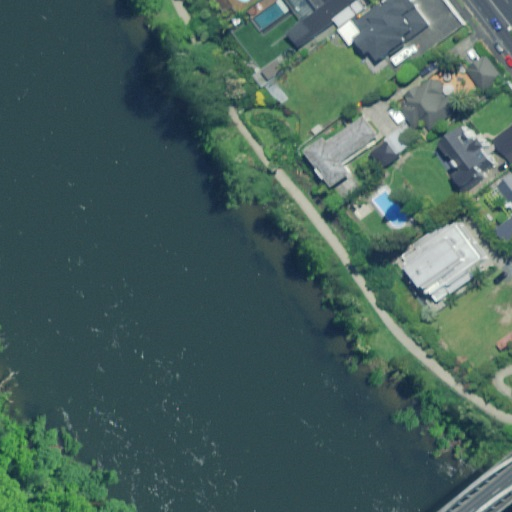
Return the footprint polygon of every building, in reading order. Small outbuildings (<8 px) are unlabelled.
[(287,0),(306,24),(289,36),(299,50),(336,22),(341,29),(367,9),(361,1),(360,0),(287,0)] [(367,55),(361,60),(372,75),(396,58),(392,52),(428,26),(409,0),(385,0),(355,22),(365,35),(357,41),(367,55)] [(501,78),(483,57),(466,72),(484,93),(501,78)] [(287,71),(279,61),(265,72),(272,82),(287,71)] [(435,84),(429,77),(399,100),(403,105),(394,112),(411,133),(420,127),(427,136),(462,109),(440,80),(435,84)] [(370,118),(330,145),(327,140),(309,152),(334,189),(357,174),(348,162),(384,138),(370,118)] [(511,125),(492,140),(511,165),(511,125)] [(481,136),(476,140),(473,135),(470,138),(464,130),(444,146),(456,162),(445,171),(457,186),(463,182),(468,189),(497,165),(487,153),(492,149),(481,136)] [(414,149),(403,132),(373,154),(384,170),(414,149)] [(511,178),(486,197),(495,210),(503,205),(507,212),(511,209),(511,220),(499,230),(509,245),(511,242),(511,178)] [(461,224),(455,228),(450,221),(424,240),(430,247),(412,260),(444,303),(489,269),(484,262),(487,259),(461,224)] [(470,340),(458,324),(450,330),(461,346),(470,340)]
